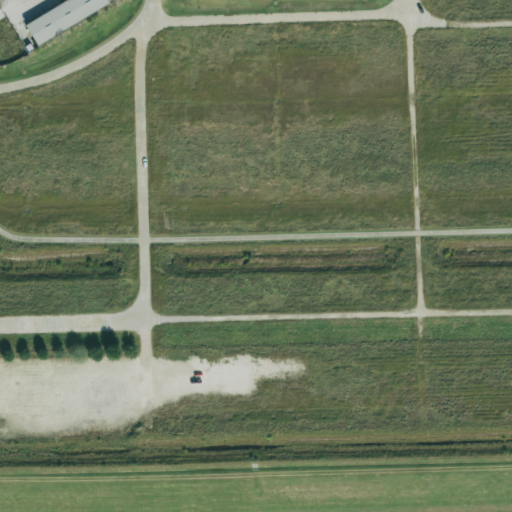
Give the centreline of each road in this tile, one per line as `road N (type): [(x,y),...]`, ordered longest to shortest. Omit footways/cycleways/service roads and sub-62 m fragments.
road 1 (residential): [(147,21),(76,65),(0,89),(145,320)]
road 2 (track): [(145,320),(511,309)]
road 3 (track): [(407,14),(421,369)]
road 4 (residential): [(145,320),(139,77),(147,21)]
road 5 (residential): [(147,21),(407,14)]
